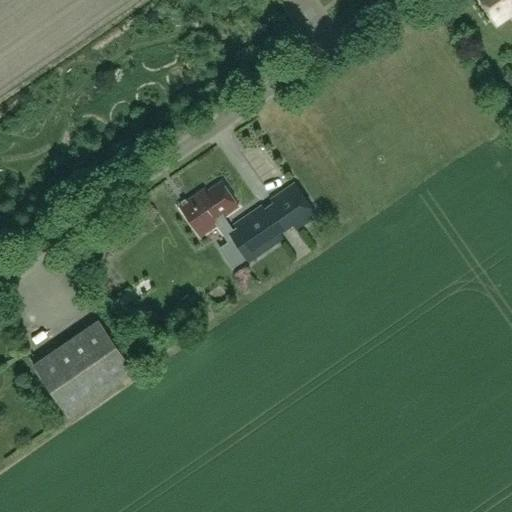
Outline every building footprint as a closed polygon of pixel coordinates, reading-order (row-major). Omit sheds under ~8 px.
[(511,0),(479,0),(496,24),(511,12),(511,0)] [(203,188),(178,205),(199,235),(215,225),(213,222),(237,206),(221,181),(205,191),(203,188)] [(293,183),(227,229),(249,262),(283,238),(281,235),(293,226),(295,230),(316,216),(293,183)] [(130,298),(155,284),(150,275),(125,288),(130,298)] [(99,320),(33,366),(67,416),(134,371),(99,320)]
